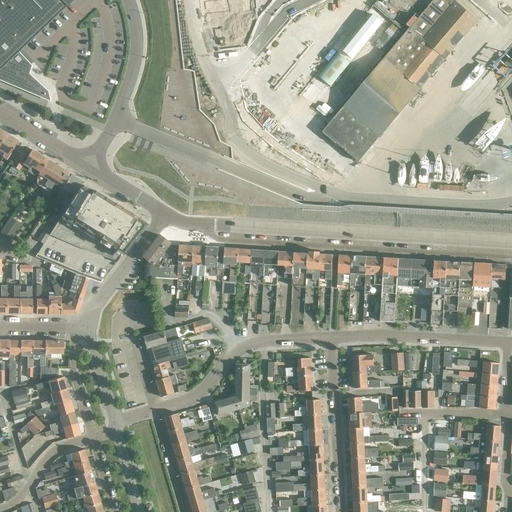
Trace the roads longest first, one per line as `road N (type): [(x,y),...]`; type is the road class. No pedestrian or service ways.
road 1 (secondary): [(511,244),(192,224),(164,215)]
road 2 (residential): [(337,193),(274,166),(231,129),(186,0)]
road 3 (unclassified): [(337,193),(391,159),(511,17)]
road 4 (residential): [(337,193),(309,197),(115,119)]
road 5 (residential): [(155,409),(201,393),(250,344),(330,338)]
road 6 (residential): [(506,343),(330,338)]
road 7 (unclassified): [(511,203),(337,193)]
road 8 (residential): [(340,511),(330,338)]
road 9 (residential): [(88,329),(98,303),(164,215)]
road 10 (residential): [(127,0),(134,53),(115,119)]
road 11 (residential): [(0,510),(26,491),(46,458),(93,438)]
